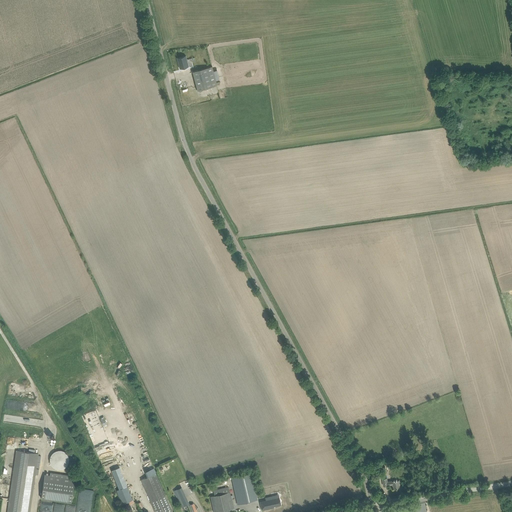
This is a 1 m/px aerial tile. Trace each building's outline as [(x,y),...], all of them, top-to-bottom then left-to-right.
[(191,65),(188,52),(176,55),(178,68),(191,65)] [(212,66),(193,71),(198,90),(217,85),(212,66)] [(188,67),(180,69),(182,77),(191,75),(188,67)] [(29,511),(39,453),(17,450),(7,511),(29,511)] [(64,451),(62,451),(60,450),(57,450),(55,451),(54,452),(52,453),(51,455),(50,456),(50,458),(50,460),(50,463),(51,465),(52,467),(54,468),(56,469),(58,469),(60,469),(61,469),(63,468),(65,467),(67,466),(68,464),(69,461),(69,459),(69,457),(68,456),(67,454),(66,453),(64,451)] [(120,467),(112,470),(119,488),(127,485),(120,467)] [(155,511),(172,511),(156,473),(141,479),(155,511)] [(178,482),(180,479),(168,473),(166,477),(178,482)] [(71,503),(75,479),(45,474),(41,498),(71,503)] [(251,474),(232,478),(238,504),(257,500),(251,474)] [(399,480),(388,481),(387,477),(382,478),(384,486),(388,485),(394,484),(394,489),(400,488),(399,480)] [(116,490),(122,504),(125,502),(133,499),(127,485),(119,488),(116,490)] [(214,511),(219,511),(220,511),(234,508),(229,487),(213,490),(214,495),(211,496),(214,511)] [(79,504),(93,505),(93,489),(79,489),(79,504)] [(185,493),(177,496),(180,503),(179,503),(181,507),(189,503),(185,493)] [(266,500),(260,501),(262,510),(274,507),(274,506),(281,505),(279,497),(272,499),(271,496),(265,497),(266,500)] [(51,511),(53,505),(43,502),(40,511),(51,511)] [(197,511),(196,509),(198,508),(194,503),(189,505),(191,511),(197,511)]
